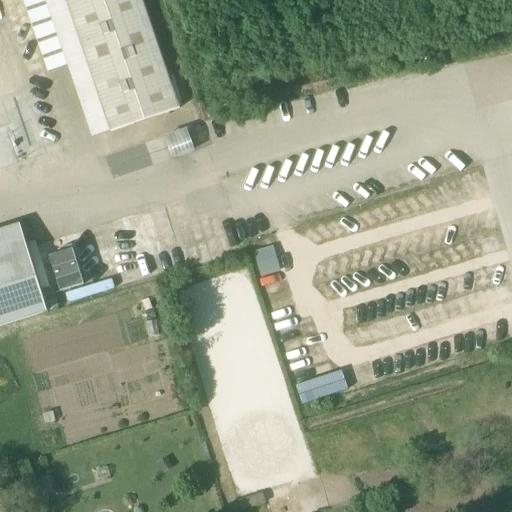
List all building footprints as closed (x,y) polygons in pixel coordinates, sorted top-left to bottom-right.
[(22,0),(45,68),(65,62),(89,140),(179,109),(142,0),(22,0)] [(506,54),(452,66),(455,77),(509,65),(506,54)] [(65,302),(113,288),(110,277),(93,282),(80,240),(40,252),(51,289),(61,286),(65,302)] [(0,251),(0,327),(47,312),(26,244),(0,251)] [(484,307),(431,326),(440,351),(493,332),(484,307)] [(50,478),(37,482),(42,498),(55,493),(50,478)]
